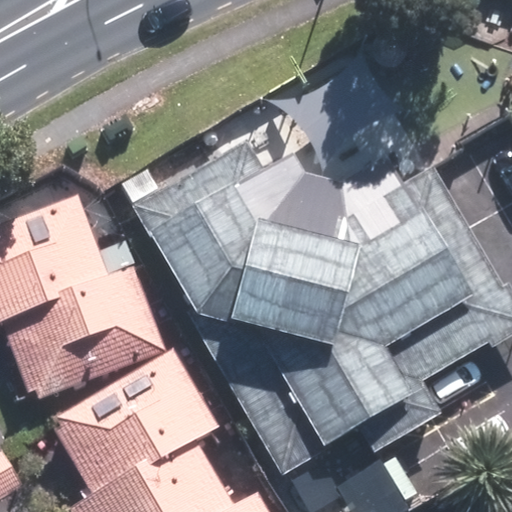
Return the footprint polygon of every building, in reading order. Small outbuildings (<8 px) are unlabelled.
[(275,166),(329,135),(304,91),(248,123),(275,166)] [(511,134),(511,102),(497,112),(511,134)] [(344,253),(244,226),(205,159),(120,209),(272,474),(350,430),(365,455),(431,416),(411,382),(511,324),(511,318),(442,197),(416,212),(344,253)] [(48,297),(100,279),(71,200),(0,225),(0,321),(50,303),(48,297)] [(50,303),(0,321),(0,335),(20,394),(29,391),(31,399),(159,354),(127,269),(101,279),(100,279),(48,297),(50,303)] [(142,472),(189,445),(215,429),(167,351),(45,426),(87,496),(138,466),(142,472)] [(254,471),(238,442),(215,457),(233,485),(254,471)] [(219,511),(227,507),(189,445),(142,472),(138,466),(87,496),(63,510),(64,511),(219,511)] [(0,494),(15,486),(0,459),(0,494)] [(260,511),(249,494),(227,507),(219,511),(260,511)]
